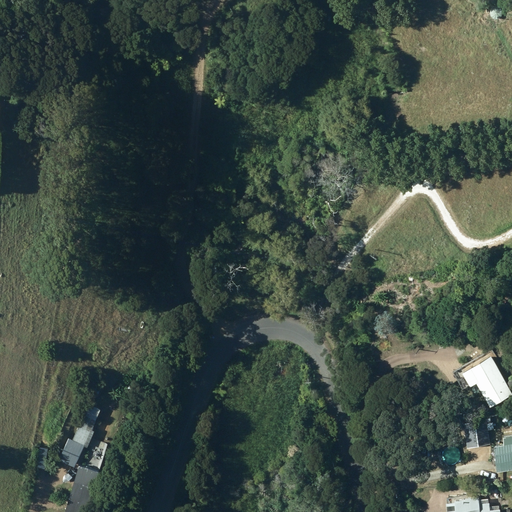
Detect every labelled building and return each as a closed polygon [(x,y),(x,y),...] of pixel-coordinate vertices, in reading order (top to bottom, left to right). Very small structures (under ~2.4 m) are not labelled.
[(511,396),(511,391),(492,357),(463,373),(472,388),(477,385),(491,409),(511,396)] [(87,449),(95,433),(88,430),(92,420),(95,422),(101,410),(90,405),(73,442),(87,449)] [(499,473),(511,471),(511,445),(496,448),(499,473)] [(81,460),(80,463),(67,503),(60,500),(57,509),(67,511),(101,511),(115,471),(81,460)] [(456,500),(456,511),(486,511),(487,505),(480,505),(480,499),(456,500)]
